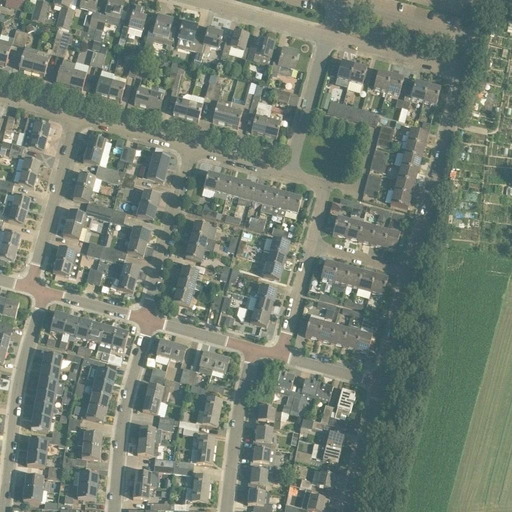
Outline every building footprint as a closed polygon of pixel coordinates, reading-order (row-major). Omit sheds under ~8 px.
[(7,0),(7,4),(10,4),(11,5),(10,9),(21,12),(24,0),(7,0)] [(55,0),(54,7),(68,11),(71,0),(55,0)] [(98,0),(82,0),(80,11),(93,14),(87,35),(82,33),(80,38),(93,41),(100,16),(94,14),(98,0)] [(100,15),(100,16),(93,41),(102,44),(103,41),(101,40),(104,25),(110,27),(112,19),(120,21),(124,5),(110,1),(108,9),(107,9),(106,16),(100,15)] [(49,8),(43,6),(42,6),(40,15),(34,14),(32,22),(44,26),(49,8)] [(120,41),(125,43),(129,30),(142,34),(146,20),(141,18),(144,10),(135,8),(133,15),(127,13),(120,41)] [(65,22),(59,20),(57,29),(69,33),(74,15),(67,13),(65,22)] [(155,38),(172,43),(176,31),(170,30),(173,22),(158,18),(155,31),(149,29),(143,53),(150,55),(151,51),(154,49),(154,46),(153,44),(155,38)] [(182,25),(180,34),(178,42),(192,46),(190,53),(196,54),(200,41),(194,39),(197,29),(182,25)] [(11,46),(18,48),(22,34),(16,32),(13,41),(9,40),(8,44),(0,41),(0,66),(6,68),(11,46)] [(51,56),(57,58),(63,34),(57,32),(51,56)] [(205,42),(200,41),(196,54),(193,66),(200,68),(203,56),(208,58),(210,50),(223,53),(225,44),(220,43),(222,36),(221,35),(221,36),(214,34),(215,34),(208,32),(205,42)] [(28,36),(22,34),(18,48),(24,50),(28,36)] [(73,37),(63,34),(57,58),(63,60),(67,46),(70,47),(73,37)] [(225,44),(223,53),(221,58),(228,60),(228,58),(247,63),(250,52),(245,51),(248,38),(234,35),(232,43),(226,42),(225,44)] [(247,63),(272,70),(274,63),(269,61),(273,45),(259,41),(256,51),(250,49),(250,52),(247,63)] [(274,63),(272,70),(270,77),(277,79),(277,76),(291,79),(297,56),(283,52),(280,62),(274,60),(274,63)] [(89,68),(95,69),(99,55),(93,53),(89,68)] [(99,55),(95,69),(101,71),(105,57),(99,55)] [(19,71),(32,75),(36,59),(23,56),(19,71)] [(44,78),(47,69),(48,63),(36,59),(32,75),(44,78)] [(69,89),(70,84),(73,74),(67,72),(69,65),(63,63),(57,86),(69,89)] [(170,74),(167,89),(173,90),(177,76),(180,65),(173,63),(170,74)] [(128,78),(134,80),(138,66),(132,64),(128,78)] [(336,81),(346,84),(349,84),(354,67),(341,64),(336,81)] [(144,67),(138,66),(134,80),(140,81),(144,67)] [(366,71),(354,67),(349,84),(362,88),(366,71)] [(86,77),(73,74),(70,84),(69,89),(82,93),(86,77)] [(386,94),(389,84),(391,77),(378,74),(373,91),(386,94)] [(177,76),(173,90),(179,92),(183,78),(177,76)] [(391,77),(389,84),(386,94),(399,98),(403,81),(391,77)] [(108,100),(112,84),(99,81),(95,96),(108,100)] [(125,88),(112,84),(108,100),(121,103),(125,88)] [(408,113),(411,101),(423,104),(427,87),(415,84),(413,92),(407,90),(403,103),(401,111),(408,113)] [(211,101),(215,87),(209,85),(205,99),(211,101)] [(221,88),(215,87),(211,101),(217,102),(221,88)] [(423,104),(426,105),(435,108),(440,91),(427,87),(423,104)] [(152,89),(151,94),(147,110),(159,114),(165,92),(152,89)] [(134,106),(147,110),(151,94),(138,91),(134,106)] [(290,95),(281,93),(276,91),(273,102),(287,106),(290,95)] [(320,110),(328,111),(330,96),(323,94),(320,110)] [(254,97),(248,96),(244,110),(250,111),(254,97)] [(268,122),(270,115),(271,109),(266,107),(264,114),(256,111),(260,99),(254,97),(250,111),(257,113),(255,119),(251,134),(263,138),(268,122)] [(185,121),(189,105),(191,99),(187,98),(183,101),(182,103),(177,102),(172,117),(185,121)] [(395,109),(401,111),(403,103),(397,102),(395,109)] [(333,118),(337,105),(330,103),(327,116),(333,118)] [(189,105),(185,121),(198,124),(202,108),(189,105)] [(243,109),(231,105),(229,112),(225,127),(237,131),(243,109)] [(337,105),(333,118),(339,119),(343,107),(337,105)] [(345,121),(349,108),(343,107),(339,119),(345,121)] [(212,124),(225,127),(229,112),(216,108),(212,124)] [(351,123),(355,110),(349,108),(345,121),(351,123)] [(357,124),(361,112),(355,110),(351,123),(357,124)] [(363,126),(367,113),(361,112),(357,124),(363,126)] [(369,128),(373,115),(367,113),(363,126),(369,128)] [(282,118),(270,115),(268,122),(263,138),(276,141),(282,118)] [(373,115),(369,128),(376,129),(379,117),(373,115)] [(11,133),(12,130),(14,120),(8,119),(5,131),(11,133)] [(27,121),(25,130),(23,136),(25,136),(47,142),(50,130),(35,126),(36,123),(27,121)] [(430,126),(423,124),(421,130),(429,132),(430,126)] [(381,128),(379,135),(392,138),(394,132),(381,128)] [(407,144),(424,149),(428,136),(410,132),(407,144)] [(379,135),(378,141),(391,144),(392,138),(379,135)] [(44,155),(47,142),(25,136),(22,149),(12,146),(10,152),(22,155),(24,150),(44,155)] [(90,140),(86,152),(102,156),(106,144),(90,140)] [(391,144),(378,141),(376,147),(389,150),(391,144)] [(421,161),(424,149),(407,144),(404,157),(421,161)] [(126,164),(130,150),(123,148),(120,162),(126,164)] [(136,152),(130,150),(126,164),(132,165),(136,152)] [(22,155),(10,152),(9,158),(21,161),(22,155)] [(109,158),(102,156),(86,152),(83,165),(106,171),(109,158)] [(387,156),(384,155),(375,152),(373,159),(386,162),(387,156)] [(170,161),(154,157),(150,169),(166,174),(170,161)] [(400,169),(418,174),(421,161),(404,157),(400,169)] [(386,162),(373,159),(371,165),(384,168),(386,162)] [(21,175),(37,179),(41,166),(25,162),(21,175)] [(384,168),(371,165),(370,171),(382,175),(384,168)] [(146,168),(143,181),(163,186),(166,174),(150,169),(146,168)] [(414,186),(418,174),(400,169),(397,181),(414,186)] [(110,171),(108,178),(121,181),(123,175),(110,171)] [(34,192),(37,179),(21,175),(18,187),(34,192)] [(136,179),(123,175),(121,181),(134,185),(136,179)] [(215,194),(220,178),(208,175),(203,191),(215,194)] [(96,181),(89,179),(80,176),(76,189),(92,193),(96,181)] [(381,180),(378,179),(368,177),(366,183),(379,187),(381,180)] [(106,184),(119,188),(121,181),(108,178),(106,184)] [(225,204),(227,198),(231,181),(220,178),(215,194),(214,200),(225,204)] [(121,181),(119,188),(132,191),(134,185),(121,181)] [(238,201),(243,184),(231,181),(227,198),(238,201)] [(394,194),(411,199),(414,186),(397,181),(394,194)] [(0,188),(12,192),(14,186),(0,182),(0,188)] [(379,187),(366,183),(365,189),(378,193),(379,187)] [(250,204),(255,188),(243,184),(238,201),(250,204)] [(0,195),(11,198),(12,192),(0,188),(0,195)] [(262,207),(266,191),(255,188),(250,204),(262,207)] [(73,202),(89,206),(92,193),(76,189),(73,202)] [(363,196),(373,198),(376,199),(378,193),(365,189),(363,196)] [(272,216),(278,194),(266,191),(262,207),(260,213),(272,216)] [(156,211),(160,198),(144,194),(140,206),(156,211)] [(285,213),(290,197),(278,194),(272,216),(284,219),(285,213)] [(407,211),(411,199),(394,194),(390,206),(407,211)] [(290,197),(285,213),(297,217),(301,200),(290,197)] [(6,210),(27,216),(30,203),(15,199),(13,205),(8,203),(6,210)] [(353,211),(355,205),(348,203),(346,208),(345,212),(351,213),(352,211),(353,211)] [(355,205),(353,211),(361,213),(362,207),(355,205)] [(153,223),(156,211),(140,206),(137,219),(153,223)] [(111,218),(113,212),(100,208),(98,215),(111,218)] [(27,216),(6,210),(4,209),(2,215),(10,217),(8,224),(24,228),(27,216)] [(378,218),(379,212),(370,209),(369,215),(378,218)] [(201,217),(208,219),(210,213),(203,211),(201,217)] [(126,216),(113,212),(111,218),(124,222),(126,216)] [(388,214),(379,212),(378,218),(387,220),(388,214)] [(86,218),(85,217),(70,213),(66,226),(82,230),(86,218)] [(215,221),(217,215),(210,213),(208,219),(215,221)] [(111,218),(98,215),(96,221),(109,225),(111,218)] [(397,216),(395,223),(403,225),(404,218),(397,216)] [(231,226),(233,219),(226,217),(224,224),(231,226)] [(111,218),(109,225),(123,228),(124,222),(111,218)] [(233,219),(231,226),(238,228),(240,221),(233,219)] [(255,232),(257,226),(258,222),(252,220),(251,224),(250,224),(248,230),(255,232)] [(258,220),(258,222),(257,226),(255,232),(262,234),(264,228),(266,222),(258,220)] [(332,237),(345,240),(350,223),(337,220),(332,237)] [(345,240),(357,244),(362,226),(350,223),(345,240)] [(208,241),(211,229),(195,225),(191,237),(208,241)] [(63,239),(72,241),(79,243),(82,230),(66,226),(63,239)] [(278,238),(281,228),(274,226),(271,236),(278,238)] [(357,244),(370,247),(375,230),(362,226),(357,244)] [(288,230),(281,228),(278,238),(286,240),(288,230)] [(370,247),(382,250),(387,233),(375,230),(370,247)] [(134,231),(130,243),(146,248),(149,235),(134,231)] [(399,236),(387,233),(382,250),(395,254),(399,236)] [(1,248),(17,252),(20,240),(5,235),(1,248)] [(103,249),(109,250),(112,239),(106,237),(103,249)] [(208,241),(191,237),(188,248),(204,253),(208,241)] [(270,254),(286,258),(289,246),(273,241),(270,254)] [(130,243),(127,255),(127,256),(143,260),(146,248),(130,243)] [(240,243),(238,250),(244,251),(246,244),(240,243)] [(90,245),(88,252),(101,255),(103,249),(90,245)] [(234,256),(235,249),(229,247),(227,254),(234,256)] [(0,261),(14,265),(17,252),(1,248),(0,252),(0,261)] [(188,248),(185,260),(201,265),(204,253),(188,248)] [(101,255),(114,259),(116,252),(109,250),(103,249),(101,255)] [(60,250),(56,263),(72,267),(76,255),(60,250)] [(242,258),(244,251),(238,250),(236,257),(242,258)] [(101,255),(88,252),(86,258),(99,262),(101,255)] [(282,271),(286,258),(270,254),(266,266),(282,271)] [(112,265),(114,259),(101,255),(99,262),(112,265)] [(72,267),(56,263),(53,275),(69,280),(72,267)] [(320,281),(333,285),(338,267),(325,264),(320,281)] [(282,271),(266,266),(263,279),(279,283),(282,271)] [(139,272),(124,267),(123,268),(120,280),(136,284),(139,272)] [(338,267),(333,285),(331,291),(344,294),(345,288),(350,271),(338,267)] [(223,268),(222,275),(228,277),(230,270),(223,268)] [(195,286),(198,274),(182,270),(179,282),(195,286)] [(90,271),(89,275),(86,284),(93,286),(96,273),(90,271)] [(232,271),(230,277),(237,279),(239,272),(232,271)] [(350,271),(345,288),(358,291),(362,274),(350,271)] [(96,273),(93,286),(99,288),(103,274),(96,273)] [(375,277),(362,274),(358,291),(370,295),(375,277)] [(226,284),(228,277),(222,275),(220,282),(226,284)] [(235,286),(237,279),(230,277),(229,284),(235,286)] [(375,277),(370,295),(383,298),(387,281),(375,277)] [(133,297),(136,284),(120,280),(117,293),(133,297)] [(195,286),(179,282),(176,293),(192,298),(195,286)] [(257,301),(273,306),(276,293),(260,289),(257,301)] [(189,310),(191,300),(192,298),(176,293),(173,305),(189,310)] [(216,297),(214,304),(220,305),(222,298),(216,297)] [(225,299),(223,306),(229,308),(231,301),(225,299)] [(269,318),(273,306),(257,301),(254,314),(269,318)] [(6,303),(2,318),(15,321),(19,306),(6,303)] [(218,312),(220,305),(214,304),(212,311),(218,312)] [(227,315),(229,308),(223,306),(221,313),(227,315)] [(372,308),(370,315),(378,317),(379,311),(372,308)] [(266,331),(269,318),(254,314),(247,312),(243,325),(266,331)] [(50,333),(63,336),(67,319),(55,316),(50,333)] [(226,318),(224,327),(232,329),(234,320),(226,318)] [(369,318),(368,324),(375,326),(377,320),(369,318)] [(80,322),(67,319),(63,336),(75,340),(80,322)] [(305,339),(317,342),(322,325),(309,321),(305,339)] [(75,340),(87,343),(92,326),(80,322),(75,340)] [(0,332),(2,333),(11,335),(13,329),(0,325),(0,332)] [(330,346),(335,328),(322,325),(317,342),(330,346)] [(99,346),(104,329),(92,326),(87,343),(99,346)] [(330,346),(334,347),(342,349),(347,332),(335,328),(330,346)] [(97,353),(103,355),(109,356),(111,350),(116,332),(104,329),(99,346),(97,353)] [(128,336),(116,332),(111,350),(124,353),(128,336)] [(347,332),(342,349),(355,352),(359,335),(347,332)] [(359,335),(355,352),(367,356),(372,338),(359,335)] [(0,352),(6,354),(10,341),(0,338),(0,352)] [(48,341),(46,347),(54,349),(55,343),(48,341)] [(61,343),(60,344),(59,351),(65,352),(67,345),(61,343)] [(169,362),(173,347),(160,344),(156,359),(169,362)] [(173,347),(169,362),(182,365),(186,351),(173,347)] [(83,357),(85,350),(79,348),(77,355),(83,357)] [(91,352),(85,350),(83,357),(89,359),(91,352)] [(109,356),(103,355),(103,356),(101,362),(107,364),(109,356)] [(211,378),(212,374),(216,359),(203,355),(198,375),(211,378)] [(60,372),(62,360),(44,356),(42,369),(60,372)] [(79,366),(81,360),(68,356),(66,362),(79,366)] [(115,359),(115,358),(109,356),(107,364),(120,367),(122,361),(115,359)] [(229,362),(216,359),(212,374),(225,377),(229,362)] [(95,384),(113,389),(116,376),(105,373),(107,367),(84,360),(82,367),(90,369),(87,382),(95,384)] [(60,372),(42,369),(40,382),(57,385),(60,372)] [(153,371),(151,377),(164,381),(166,374),(153,371)] [(183,371),(179,385),(186,387),(189,373),(183,371)] [(280,376),(276,374),(276,373),(274,373),(274,374),(266,372),(262,386),(276,390),(280,376)] [(192,388),(195,374),(189,373),(186,387),(192,388)] [(75,382),(76,375),(69,374),(67,381),(75,382)] [(294,380),(286,377),(286,376),(285,376),(284,377),(280,376),(276,390),(275,395),(288,399),(288,398),(289,398),(290,394),(294,380)] [(174,384),(164,381),(151,377),(149,384),(173,390),(174,384)] [(57,385),(40,382),(37,394),(55,397),(57,385)] [(319,386),(314,385),(315,384),(313,384),(313,385),(305,382),(301,397),(315,401),(319,386)] [(109,401),(113,389),(95,384),(92,396),(109,401)] [(77,386),(75,392),(83,394),(84,388),(77,386)] [(207,393),(223,397),(224,390),(209,386),(207,393)] [(323,388),(319,386),(315,401),(329,405),(333,390),(325,388),(325,387),(323,386),(323,388)] [(149,388),(145,401),(160,405),(164,392),(149,388)] [(206,392),(192,388),(190,395),(204,398),(206,392)] [(81,400),(83,394),(75,392),(74,398),(81,400)] [(342,393),(337,410),(336,414),(349,418),(350,414),(352,407),(353,407),(353,406),(354,401),(353,401),(354,396),(342,393)] [(55,397),(37,394),(35,406),(53,410),(55,397)] [(106,413),(109,401),(92,396),(89,408),(106,413)] [(289,417),(297,419),(299,411),(297,411),(300,401),(294,399),(289,417)] [(157,417),(160,405),(145,401),(142,414),(157,417)] [(207,401),(204,414),(219,417),(222,404),(207,401)] [(53,410),(35,406),(33,419),(51,422),(53,410)] [(103,426),(106,413),(89,408),(86,421),(103,426)] [(320,425),(325,426),(328,427),(330,420),(333,410),(325,408),(320,425)] [(256,418),(255,429),(273,431),(278,432),(280,414),(270,411),(271,409),(259,409),(258,418),(256,418)] [(217,430),(219,417),(204,414),(202,427),(217,430)] [(66,426),(68,419),(60,418),(59,424),(66,426)] [(33,419),(31,432),(48,435),(51,422),(33,419)] [(161,419),(160,426),(174,428),(180,429),(180,423),(175,422),(161,419)] [(340,422),(330,420),(328,427),(345,432),(347,424),(340,422)] [(325,426),(320,425),(313,423),(311,430),(323,434),(325,426)] [(179,430),(185,431),(199,433),(200,427),(180,424),(180,429),(179,430)] [(174,428),(160,426),(159,432),(173,434),(174,428)] [(252,451),(254,451),(270,453),(273,431),(255,429),(254,429),(254,430),(257,430),(256,439),(253,439),(254,439),(252,450),(252,451)] [(140,431),(138,444),(158,446),(160,446),(161,433),(155,432),(155,433),(140,431)] [(199,433),(185,431),(184,437),(198,440),(199,433)] [(329,435),(326,449),(341,453),(341,451),(342,451),(341,451),(342,448),(343,448),(343,447),(342,447),(344,438),(329,435)] [(83,448),(101,450),(102,437),(84,436),(83,448)] [(46,457),(47,445),(49,445),(50,440),(37,438),(36,443),(30,443),(28,456),(46,457)] [(50,440),(49,445),(49,446),(59,447),(58,449),(65,449),(65,441),(59,441),(52,440),(50,440)] [(199,440),(198,453),(213,455),(215,442),(199,440)] [(302,443),(301,449),(311,451),(312,445),(302,443)] [(157,459),(158,446),(138,444),(137,457),(157,459)] [(315,462),(327,465),(329,465),(329,466),(330,466),(331,466),(337,467),(339,458),(340,458),(339,458),(340,455),(341,455),(340,454),(341,453),(326,449),(314,446),(312,452),(317,453),(315,462)] [(99,463),(101,450),(83,448),(81,461),(76,461),(63,460),(62,467),(75,468),(85,469),(86,462),(99,463)] [(267,474),(270,453),(254,451),(253,460),(251,460),(250,471),(249,471),(249,472),(252,472),(267,474)] [(212,468),(213,455),(198,453),(196,467),(212,468)] [(294,463),(309,466),(311,457),(296,453),(294,463)] [(28,456),(27,468),(45,470),(46,457),(28,456)] [(155,462),(155,468),(174,470),(175,464),(155,462)] [(175,464),(174,470),(193,472),(194,466),(175,464)] [(174,476),(174,470),(155,468),(154,474),(174,476)] [(192,479),(192,478),(193,472),(174,470),(174,476),(191,478),(192,479)] [(247,493),(249,493),(265,495),(267,474),(252,472),(250,481),(248,481),(249,481),(247,492),(247,493)] [(79,488),(97,490),(98,477),(80,475),(79,488)] [(135,475),(134,488),(150,490),(151,476),(135,475)] [(317,489),(321,490),(331,492),(334,478),(321,475),(317,489)] [(42,493),(44,480),(26,478),(24,491),(42,493)] [(189,491),(208,494),(210,480),(192,478),(192,479),(191,478),(189,491)] [(299,490),(310,493),(312,485),(301,482),(299,490)] [(95,503),(97,490),(79,488),(77,501),(95,503)] [(148,503),(150,490),(134,488),(133,501),(148,503)] [(24,491),(23,504),(41,506),(42,493),(24,491)] [(170,506),(170,507),(169,511),(188,511),(188,507),(191,507),(191,505),(207,507),(208,494),(189,491),(187,491),(185,506),(170,506)] [(270,511),(271,507),(263,507),(265,495),(249,493),(247,507),(254,508),(253,511),(270,511)] [(325,511),(328,502),(310,498),(306,511),(305,511),(285,507),(284,511),(325,511)] [(71,511),(73,500),(65,499),(64,505),(58,505),(57,511),(60,511),(68,511),(70,511),(71,511)]
